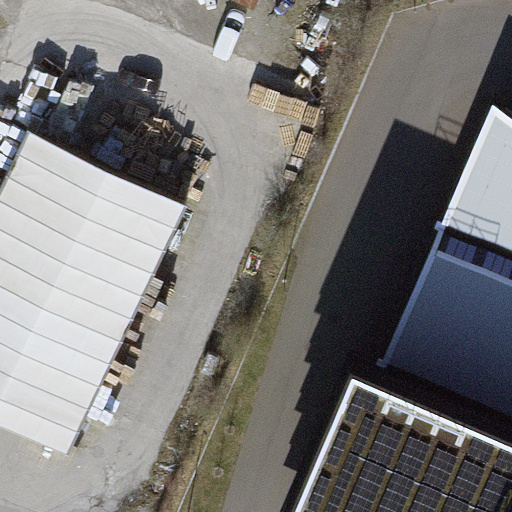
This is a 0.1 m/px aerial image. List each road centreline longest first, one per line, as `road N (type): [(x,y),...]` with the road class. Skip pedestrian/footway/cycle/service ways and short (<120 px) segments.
road 1 (unknown): [(313,366),(473,0)]
road 2 (unknown): [(313,366),(414,400),(465,404),(511,336)]
road 3 (unknown): [(313,366),(249,511)]
